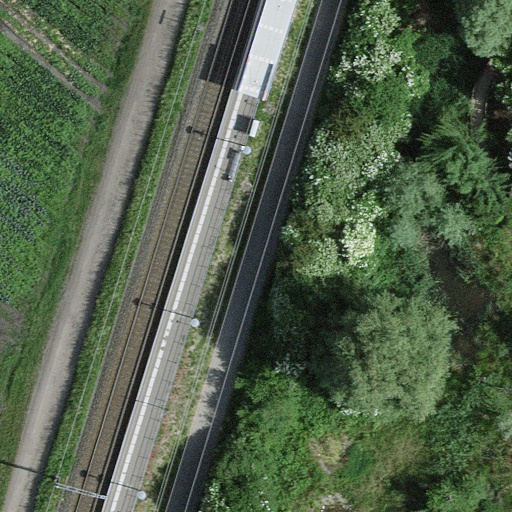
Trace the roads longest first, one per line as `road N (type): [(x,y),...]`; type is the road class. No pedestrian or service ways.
road 1 (track): [(0,484),(147,0)]
road 2 (track): [(273,163),(173,511)]
road 3 (track): [(273,163),(322,0)]
